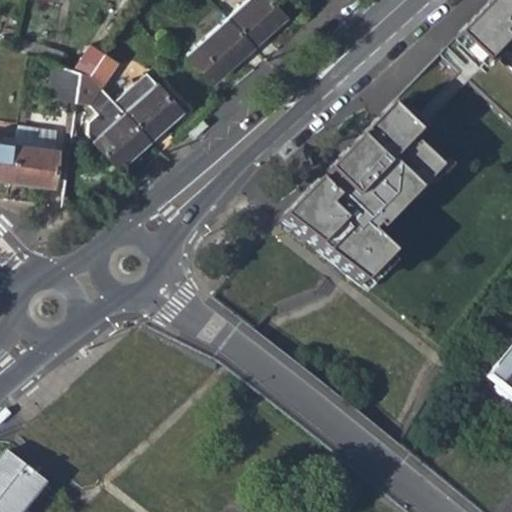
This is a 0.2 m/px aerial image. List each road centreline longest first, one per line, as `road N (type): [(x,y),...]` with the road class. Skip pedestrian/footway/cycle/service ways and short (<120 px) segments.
road 1 (residential): [(128,264),(442,511)]
road 2 (secondary): [(128,264),(168,210),(406,0)]
